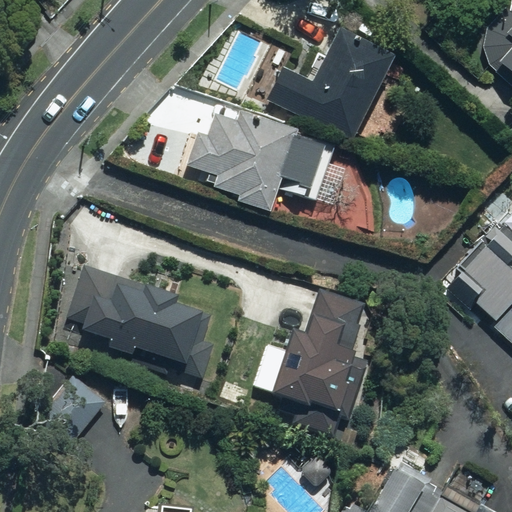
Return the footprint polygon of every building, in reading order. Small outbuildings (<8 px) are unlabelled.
[(511,0),(508,0),(503,5),(511,13),(511,16),(474,56),(511,93),(511,0)] [(386,61),(322,32),(301,79),(271,65),(254,101),(348,144),(386,61)] [(183,183),(265,215),(275,189),(309,203),(330,151),(214,105),(201,138),(191,134),(179,165),(189,169),(183,183)] [(511,261),(511,242),(488,223),(436,288),(511,349),(511,275),(505,270),(511,261)] [(74,325),(70,338),(205,383),(219,341),(192,332),(197,318),(174,310),(177,300),(80,268),(63,321),(74,325)] [(341,397),(352,401),(366,362),(348,356),(364,310),(312,293),(297,338),(288,335),(266,399),(299,411),(294,425),(327,436),(341,397)] [(102,403),(68,376),(45,405),(78,432),(102,403)] [(347,511),(342,509),(340,511),(410,511),(430,472),(391,454),(363,511),(347,511)] [(461,462),(445,488),(478,508),(494,483),(461,462)] [(465,511),(440,499),(433,511),(465,511)]
